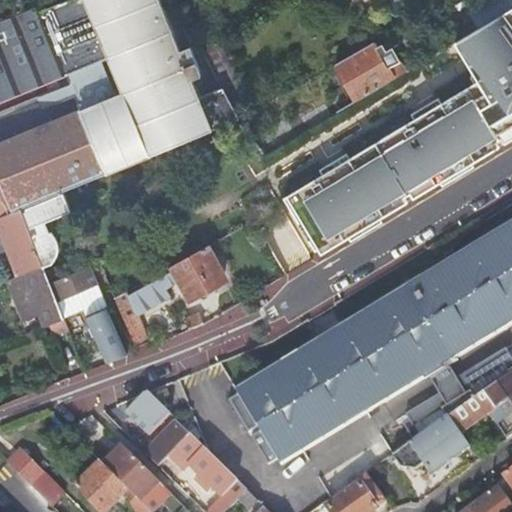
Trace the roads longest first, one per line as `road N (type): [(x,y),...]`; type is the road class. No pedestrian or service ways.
road 1 (residential): [(511,168),(252,323),(73,387)]
road 2 (residential): [(73,387),(195,511)]
